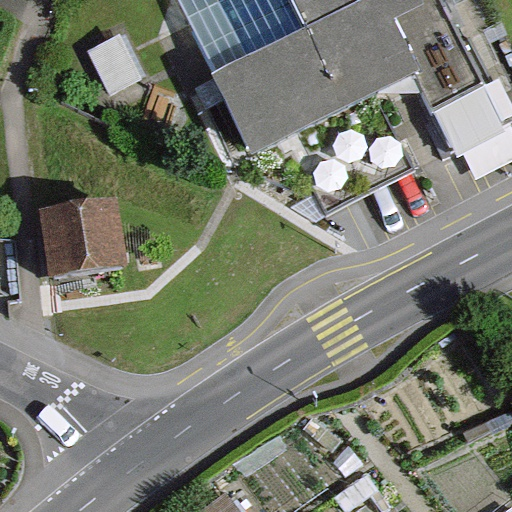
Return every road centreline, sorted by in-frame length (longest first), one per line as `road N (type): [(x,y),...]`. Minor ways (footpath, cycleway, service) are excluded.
road 1 (tertiary): [(511,238),(338,332),(126,473)]
road 2 (residential): [(126,473),(64,405),(0,368)]
